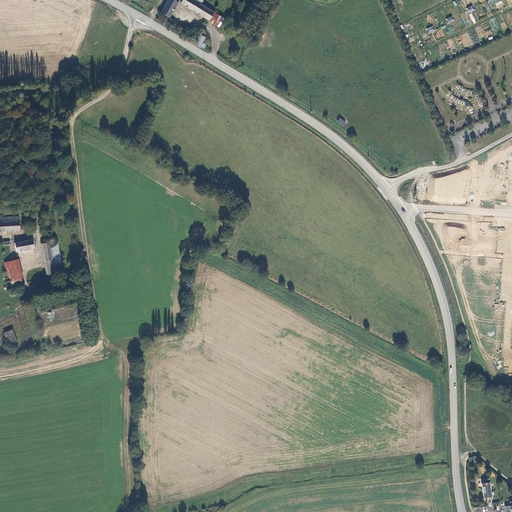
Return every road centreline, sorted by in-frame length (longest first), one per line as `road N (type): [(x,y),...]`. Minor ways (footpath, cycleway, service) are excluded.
road 1 (tertiary): [(108,0),(333,136),(399,211)]
road 2 (tertiary): [(399,211),(446,312),(462,511)]
